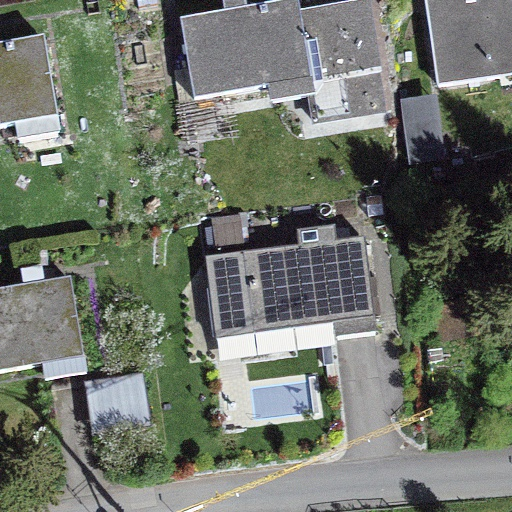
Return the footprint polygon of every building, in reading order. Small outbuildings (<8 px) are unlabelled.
[(299,11),(297,0),(179,19),(192,102),(267,90),(272,121),(309,116),(310,127),(387,115),(369,0),(299,11)] [(511,77),(511,0),(424,0),(436,88),(511,77)] [(0,130),(14,128),(17,143),(60,136),(44,37),(0,44),(0,130)] [(445,162),(437,95),(400,100),(407,167),(445,162)] [(243,254),(253,332),(374,318),(364,240),(331,244),(243,254)] [(0,373),(83,361),(70,279),(48,283),(0,290),(0,373)] [(487,336),(483,307),(448,311),(452,341),(487,336)] [(150,429),(143,374),(84,382),(91,437),(150,429)]
